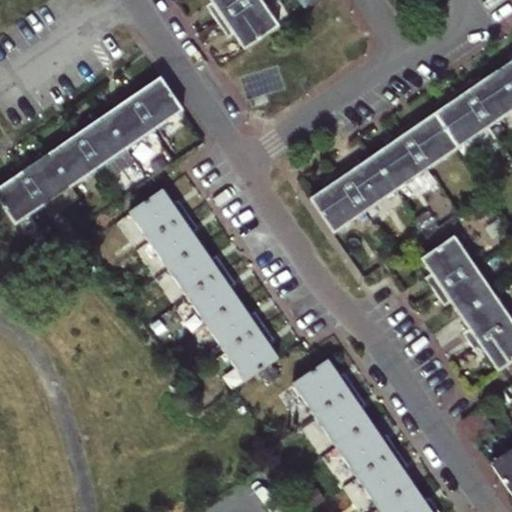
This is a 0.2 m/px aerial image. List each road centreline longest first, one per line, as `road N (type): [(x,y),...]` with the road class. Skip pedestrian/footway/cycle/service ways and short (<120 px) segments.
road 1 (residential): [(244,163),(313,273),(375,340),(494,511)]
road 2 (residential): [(244,163),(468,12),(460,0)]
road 3 (residential): [(135,0),(244,163)]
